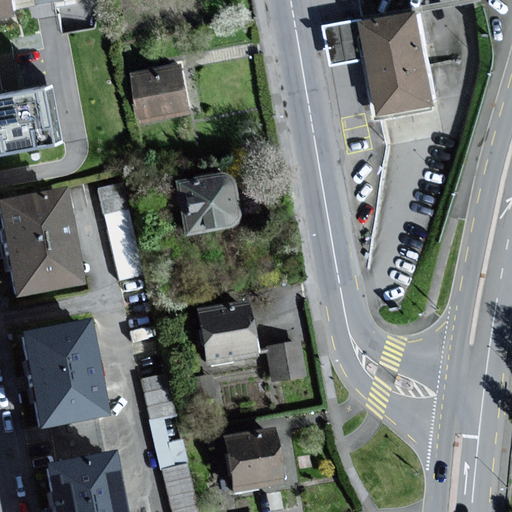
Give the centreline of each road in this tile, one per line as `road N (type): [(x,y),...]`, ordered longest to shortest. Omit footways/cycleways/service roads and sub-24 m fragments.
road 1 (secondary): [(472,407),(377,371),(353,344),(290,0)]
road 2 (primary): [(511,171),(472,407)]
